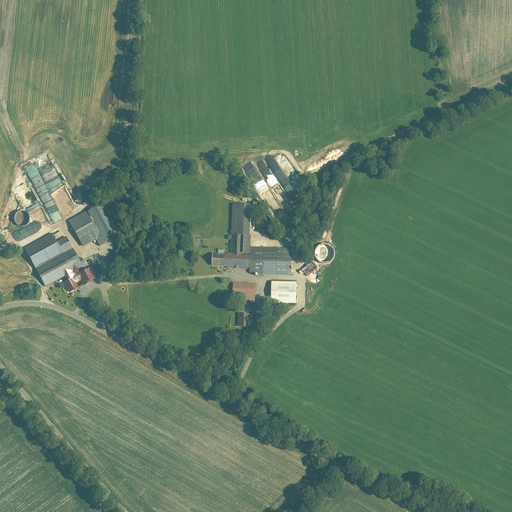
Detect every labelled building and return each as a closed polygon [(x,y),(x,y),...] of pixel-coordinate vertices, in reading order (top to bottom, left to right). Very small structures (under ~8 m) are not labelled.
[(233,206),(232,236),(231,236),(231,254),(208,253),(208,267),(227,267),(227,270),(249,271),(249,273),(291,274),(292,249),(251,248),(252,207),(233,206)] [(96,219),(90,208),(68,220),(82,245),(99,236),(103,243),(120,233),(109,212),(96,219)] [(29,220),(29,218),(29,216),(28,215),(27,213),(26,212),(25,211),(23,211),(22,210),(20,210),(19,210),(18,211),(17,211),(15,213),(14,214),(13,215),(13,217),(13,218),(13,220),(14,221),(14,223),(15,224),(16,225),(18,225),(20,226),(21,226),(22,226),(24,225),(25,224),(27,223),(28,221),(29,220)] [(273,227),(273,226),(273,224),(272,223),(272,221),(270,220),(269,219),(268,219),(266,218),(265,218),(263,219),(262,219),(261,220),(260,221),(259,222),(258,223),(258,225),(258,226),(258,227),(258,229),(259,230),(260,231),(261,232),(263,233),(264,233),(266,233),(268,233),(269,233),(270,232),(271,231),(272,230),(272,229),(273,227)] [(52,235),(25,249),(45,288),(85,266),(82,259),(78,261),(66,238),(56,243),(52,235)] [(90,269),(77,275),(81,284),(94,278),(90,269)] [(74,274),(63,280),(67,289),(79,283),(74,274)] [(296,283),(271,283),(271,304),(296,304),(296,283)] [(252,287),(233,287),(233,301),(252,301),(252,287)] [(249,313),(239,313),(239,325),(249,325),(249,313)]
